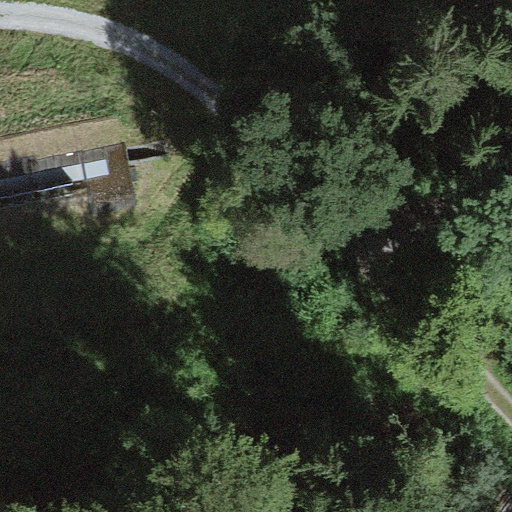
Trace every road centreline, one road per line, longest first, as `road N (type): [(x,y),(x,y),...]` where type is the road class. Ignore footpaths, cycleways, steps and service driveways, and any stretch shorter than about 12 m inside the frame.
road 1 (track): [(0,13),(66,23),(138,47),(211,84),(270,129),(427,308)]
road 2 (track): [(511,404),(427,308)]
